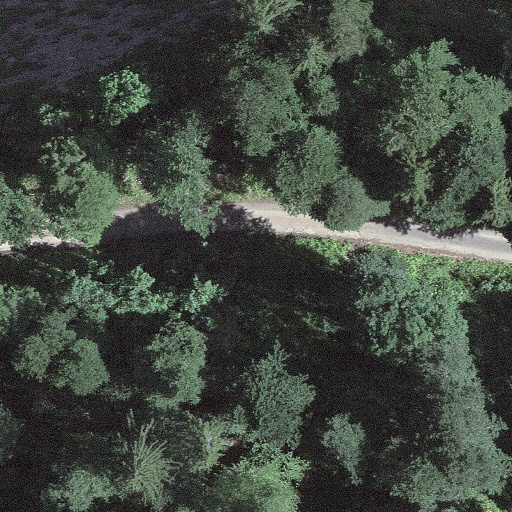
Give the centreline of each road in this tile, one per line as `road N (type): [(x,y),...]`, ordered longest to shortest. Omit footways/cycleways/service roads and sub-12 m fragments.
road 1 (track): [(264,208),(0,236)]
road 2 (track): [(511,246),(264,208)]
